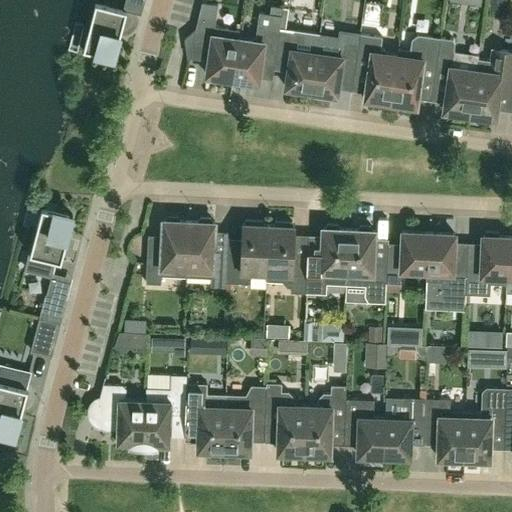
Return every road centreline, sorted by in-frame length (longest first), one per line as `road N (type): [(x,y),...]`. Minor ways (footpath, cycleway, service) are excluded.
road 1 (unclassified): [(511,492),(44,472)]
road 2 (unclassified): [(511,206),(113,186)]
road 3 (unclassified): [(511,147),(136,93)]
road 4 (unclassified): [(44,472),(113,186)]
